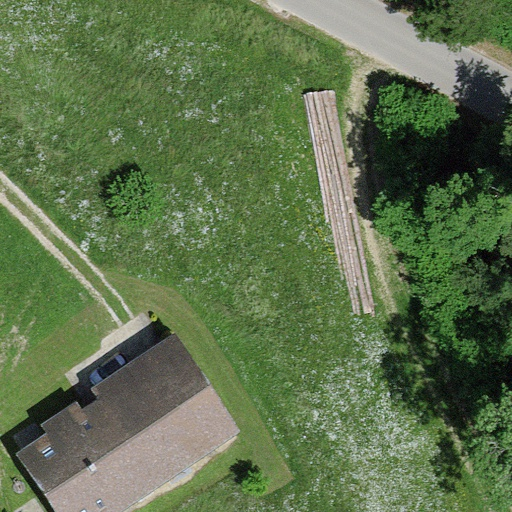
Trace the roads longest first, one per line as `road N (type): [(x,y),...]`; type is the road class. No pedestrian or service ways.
road 1 (tertiary): [(511,110),(302,0)]
road 2 (track): [(128,320),(0,182)]
